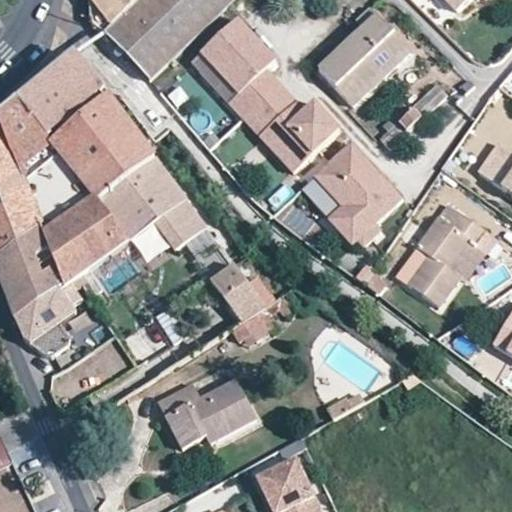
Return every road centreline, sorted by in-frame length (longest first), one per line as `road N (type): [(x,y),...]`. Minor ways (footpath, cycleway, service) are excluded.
road 1 (residential): [(511,59),(419,166),(389,173),(247,17)]
road 2 (residential): [(0,313),(83,511)]
